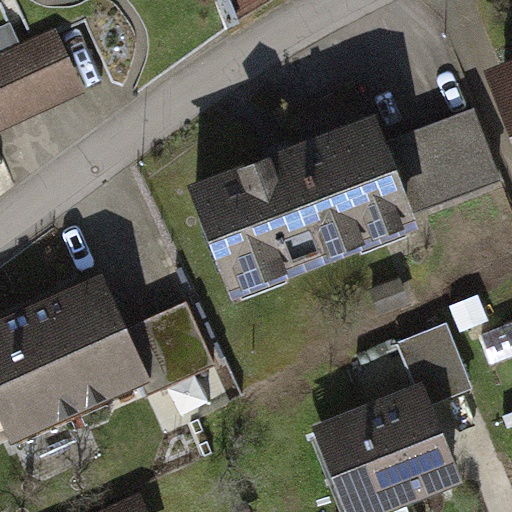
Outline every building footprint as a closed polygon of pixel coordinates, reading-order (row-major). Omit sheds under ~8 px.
[(0,26),(0,132),(76,99),(45,29),(8,45),(0,26)] [(511,61),(472,78),(511,179),(511,61)] [(464,115),(374,149),(401,220),(491,186),(464,115)] [(374,149),(364,124),(179,194),(221,304),(406,234),(401,220),(374,149)] [(359,291),(369,317),(400,304),(390,278),(359,291)] [(115,331),(92,279),(0,320),(0,445),(2,449),(128,392),(141,387),(115,331)] [(177,302),(115,331),(141,387),(128,392),(134,402),(208,369),(177,302)] [(304,428),(336,511),(397,511),(464,487),(432,401),(464,389),(441,329),(392,347),(408,388),(304,428)] [(98,511),(135,511),(130,499),(98,511)]
